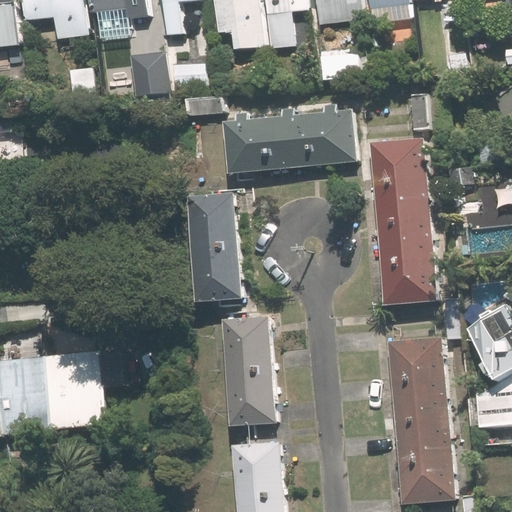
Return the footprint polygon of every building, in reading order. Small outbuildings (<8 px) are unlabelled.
[(0,0),(0,46),(27,44),(22,0),(0,0)] [(91,33),(85,0),(32,0),(36,20),(58,17),(62,38),(91,33)] [(158,9),(156,0),(98,0),(100,12),(112,14),(114,31),(153,26),(151,10),(158,9)] [(186,3),(213,0),(168,0),(173,37),(189,35),(186,3)] [(240,51),(271,48),(266,0),(219,0),(224,37),(238,35),(240,51)] [(300,17),(316,15),(314,0),(271,0),(277,49),(303,46),(300,17)] [(364,0),(321,0),(325,28),(368,23),(364,0)] [(417,0),(374,0),(375,8),(418,2),(417,0)] [(373,44),(325,48),(328,82),(376,78),(373,44)] [(477,49),(450,49),(450,88),(477,88),(477,49)] [(214,67),(181,69),(182,88),(215,86),(214,67)] [(414,98),(418,131),(434,129),(430,96),(414,98)] [(228,98),(192,101),(193,115),(229,112),(228,98)] [(235,174),(363,163),(358,112),(230,123),(235,174)] [(130,137),(95,139),(97,172),(132,170),(130,137)] [(391,305),(443,302),(428,140),(377,144),(391,305)] [(250,298),(239,193),(197,198),(208,303),(250,298)] [(511,311),(475,331),(502,382),(511,376),(511,311)] [(275,318),(232,321),(240,426),(283,423),(275,318)] [(409,506),(462,501),(448,339),(395,344),(409,506)] [(108,353),(0,362),(0,437),(115,428),(108,353)] [(511,382),(486,399),(476,399),(476,427),(511,427),(511,382)] [(291,511),(286,443),(243,447),(248,511),(291,511)]
